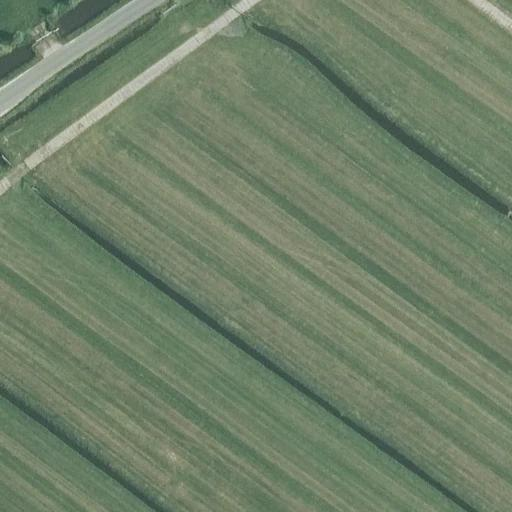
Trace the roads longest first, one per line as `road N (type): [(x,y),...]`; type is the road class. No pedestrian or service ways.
road 1 (track): [(0,184),(253,0)]
road 2 (tertiary): [(0,100),(158,0)]
